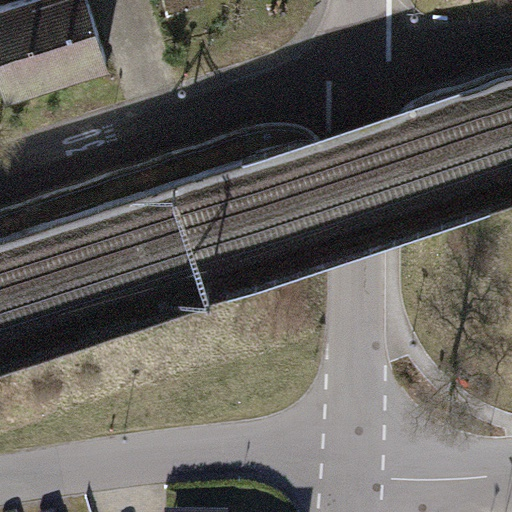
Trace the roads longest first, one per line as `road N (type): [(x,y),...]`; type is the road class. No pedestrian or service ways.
road 1 (residential): [(0,168),(259,83),(360,71)]
road 2 (residential): [(360,71),(355,441)]
road 3 (residential): [(0,477),(196,451),(355,441)]
road 4 (residential): [(354,477),(511,474)]
road 5 (residential): [(360,71),(511,29)]
